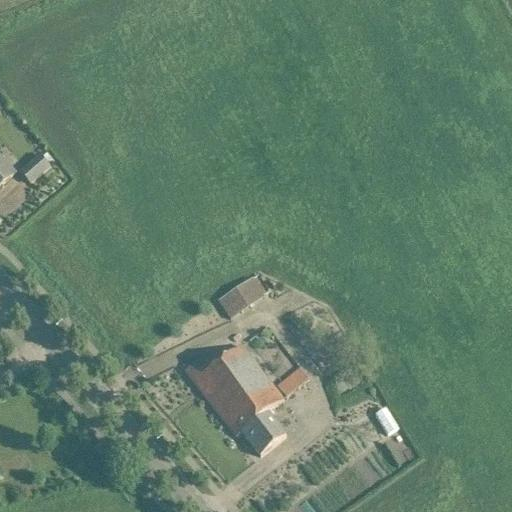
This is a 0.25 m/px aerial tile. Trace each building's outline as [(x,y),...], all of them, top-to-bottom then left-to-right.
[(49,169),(39,158),(21,175),(31,186),(49,169)] [(0,159),(0,189),(15,176),(0,159)] [(264,300),(252,281),(218,303),(230,321),(264,300)] [(201,362),(185,375),(237,440),(241,436),(260,460),(276,448),(286,440),(267,416),(283,403),(274,392),(241,350),(218,368),(208,356),(201,362)] [(301,370),(277,388),(287,400),(310,382),(301,370)] [(388,410),(398,432),(412,425),(402,404),(388,410)]
